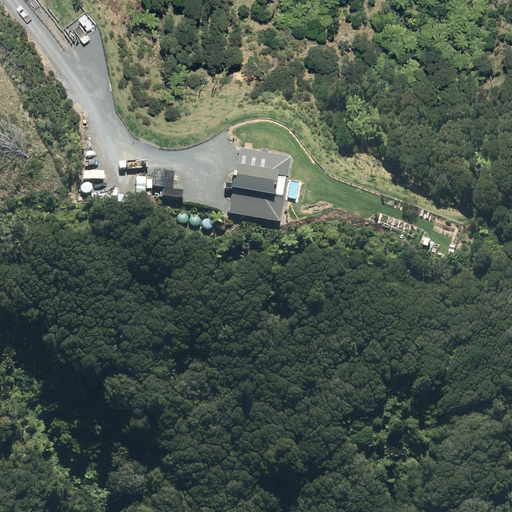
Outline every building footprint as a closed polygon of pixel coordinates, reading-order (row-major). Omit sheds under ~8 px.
[(88,32),(79,20),(72,25),(81,37),(88,32)] [(97,136),(89,126),(82,131),(89,142),(97,136)] [(291,154),(279,153),(279,163),(290,164),(291,154)] [(274,175),(276,165),(237,159),(235,169),(232,168),(228,192),(230,193),(226,216),(279,224),(286,179),(275,177),(275,175),(274,175)] [(117,180),(102,178),(101,189),(116,191),(117,180)] [(145,179),(134,179),(133,196),(144,197),(145,179)] [(289,193),(289,194),(290,195),(291,196),(293,197),(294,197),(295,197),(297,197),(298,197),(299,196),(300,196),(301,195),(302,194),(303,192),(303,191),(303,190),(303,189),(303,187),(302,186),(302,185),(301,184),(300,183),(298,183),(297,182),(296,182),(294,182),(293,182),(292,183),(291,184),(290,185),(289,186),(288,187),(288,188),(288,189),(288,191),(288,192),(289,193)] [(153,183),(152,196),(160,197),(160,199),(181,200),(182,191),(162,190),(163,183),(153,183)] [(113,194),(100,194),(100,203),(112,204),(113,194)] [(135,197),(115,196),(115,205),(135,207),(135,197)] [(188,216),(186,226),(222,234),(224,223),(188,216)]
